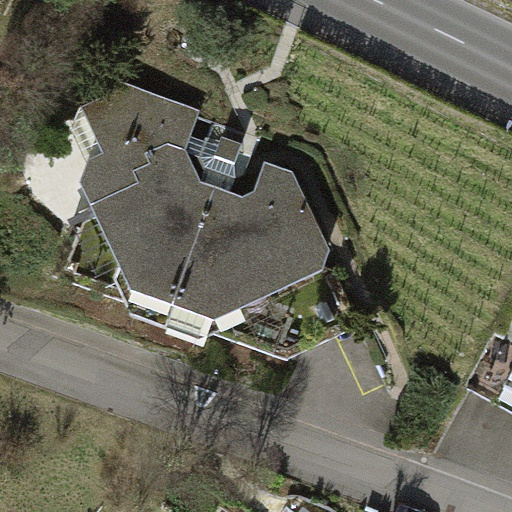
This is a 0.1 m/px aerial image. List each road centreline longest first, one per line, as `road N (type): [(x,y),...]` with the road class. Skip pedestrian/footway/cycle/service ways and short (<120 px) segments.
road 1 (residential): [(511,511),(0,339)]
road 2 (secondary): [(375,0),(511,66)]
